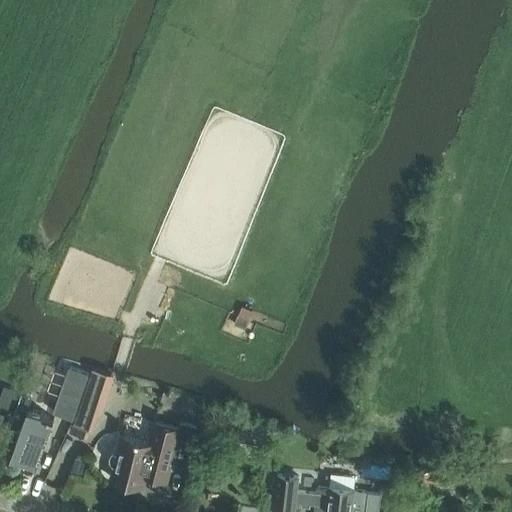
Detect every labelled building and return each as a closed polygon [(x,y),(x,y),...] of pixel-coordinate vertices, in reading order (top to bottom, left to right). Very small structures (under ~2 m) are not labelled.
[(72,417),(87,373),(67,366),(52,411),(72,417)] [(68,432),(70,432),(85,437),(88,429),(90,429),(96,412),(100,413),(113,374),(90,366),(68,432)] [(42,467),(58,418),(31,409),(15,459),(42,467)] [(154,420),(149,441),(125,435),(122,447),(115,450),(113,451),(112,453),(111,456),(111,458),(111,460),(112,462),(116,468),(114,478),(142,485),(145,474),(168,480),(172,462),(188,466),(198,426),(180,421),(179,426),(154,420)] [(77,457),(72,470),(84,474),(88,461),(77,457)] [(208,464),(203,479),(211,481),(215,466),(208,464)] [(413,490),(429,493),(431,481),(449,485),(451,474),(433,470),(433,469),(418,466),(413,490)] [(275,472),(272,496),(274,496),(272,511),(284,511),(295,511),(297,500),(300,501),(300,504),(309,506),(309,502),(317,503),(315,511),(379,511),(382,492),(366,490),(356,489),(356,487),(355,487),(356,475),(330,473),(329,487),(317,486),(316,492),(298,490),(300,475),(275,472)] [(427,511),(447,511),(449,506),(430,503),(427,511)]
